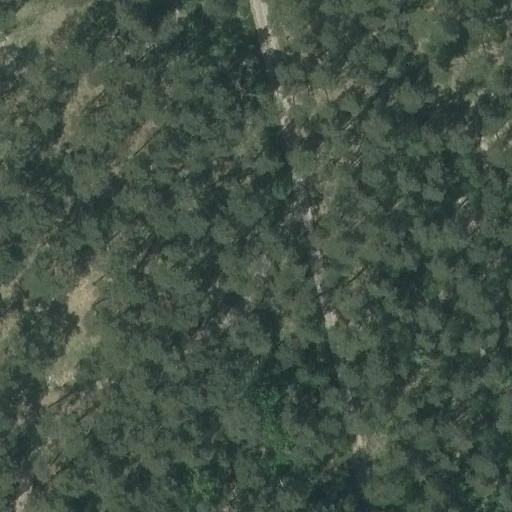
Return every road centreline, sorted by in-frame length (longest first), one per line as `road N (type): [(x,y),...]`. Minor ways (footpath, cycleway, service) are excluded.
road 1 (track): [(250,0),(370,511)]
road 2 (track): [(26,511),(40,405),(82,367),(229,306),(300,210)]
